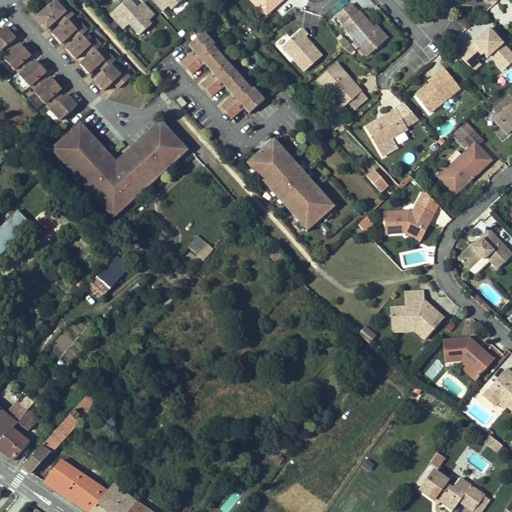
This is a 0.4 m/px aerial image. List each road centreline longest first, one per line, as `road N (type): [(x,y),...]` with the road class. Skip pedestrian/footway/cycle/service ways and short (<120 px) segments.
road 1 (residential): [(5,0),(119,133),(167,101)]
road 2 (residential): [(511,347),(450,286),(442,267),(442,241),(511,187)]
road 3 (track): [(156,266),(223,212),(236,176)]
